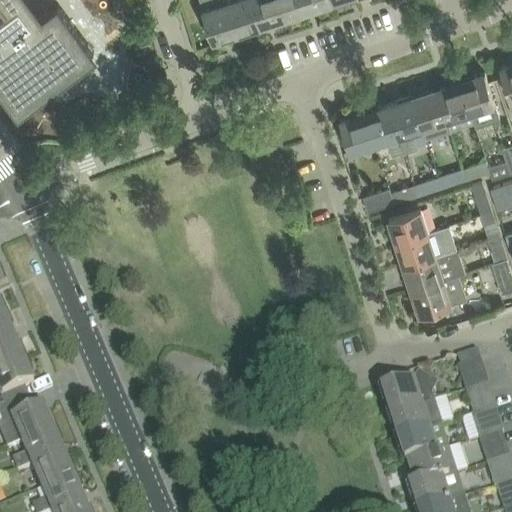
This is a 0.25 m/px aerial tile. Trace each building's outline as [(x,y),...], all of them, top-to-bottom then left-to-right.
[(0,0),(0,89),(19,115),(48,94),(98,57),(94,52),(59,4),(43,15),(31,0),(0,0)] [(238,32),(228,0),(227,0),(200,0),(214,40),(238,32)] [(238,32),(262,25),(254,0),(229,0),(228,0),(238,32)] [(254,0),(262,25),(286,17),(280,0),(254,0)] [(280,0),(286,17),(310,9),(307,0),(280,0)] [(307,0),(310,9),(334,1),(333,0),(307,0)] [(511,110),(511,63),(501,67),(511,97),(508,98),(511,110)] [(476,126),(500,118),(496,104),(486,72),(461,80),(471,112),(475,123),(476,126)] [(451,131),(475,123),(471,112),(461,80),(437,88),(447,119),(451,131)] [(427,139),(451,131),(447,119),(437,88),(413,95),(423,127),(427,139)] [(405,152),(418,147),(413,131),(423,127),(413,95),(389,103),(399,135),(404,150),(405,152)] [(404,150),(399,135),(389,103),(365,111),(375,143),(387,139),(392,154),(404,150)] [(351,151),(375,143),(365,111),(340,119),(351,151)] [(506,159),(489,164),(491,171),(493,177),(511,172),(511,171),(511,143),(502,147),(506,159)] [(488,159),(464,167),(468,178),(491,171),(489,164),(488,159)] [(464,167),(440,175),(444,186),(468,178),(464,167)] [(440,175),(416,183),(420,194),(444,186),(440,175)] [(482,181),(472,184),(474,189),(482,214),(492,210),(484,185),(482,181)] [(392,191),(391,191),(395,202),(396,202),(420,194),(416,183),(392,191)] [(511,200),(506,183),(491,188),(498,210),(511,206),(511,200)] [(390,187),(363,196),(368,211),(395,202),(391,191),(390,187)] [(421,206),(389,217),(397,241),(429,231),(421,206)] [(492,210),(482,214),(490,239),(501,236),(492,210)] [(429,231),(397,241),(405,265),(457,248),(450,225),(429,232),(429,231)] [(501,236),(490,239),(497,261),(508,258),(501,236)] [(457,248),(405,265),(413,289),(445,279),(460,274),(466,272),(458,249),(457,249),(457,248)] [(497,261),(493,263),(503,293),(511,290),(511,271),(508,258),(497,261)] [(445,279),(413,289),(421,314),(422,314),(453,303),(445,279)] [(0,342),(14,337),(5,313),(0,315),(0,342)] [(0,371),(25,361),(14,337),(0,342),(0,371)] [(466,392),(489,385),(481,360),(458,368),(466,392)] [(0,412),(29,400),(24,388),(34,384),(25,361),(0,371),(0,412)] [(390,416),(434,402),(432,396),(437,385),(437,382),(420,373),(418,374),(413,381),(382,391),(390,416)] [(472,416),(496,408),(489,385),(466,392),(473,415),(472,416)] [(29,400),(0,412),(0,415),(3,423),(0,429),(9,449),(23,443),(54,429),(44,406),(34,410),(29,400)] [(398,440),(429,430),(441,426),(434,402),(390,416),(398,440)] [(480,440),(502,433),(504,432),(496,408),(472,416),(480,440)] [(437,454),(442,452),(448,450),(441,426),(429,430),(398,440),(405,464),(410,463),(409,463),(437,454)] [(33,466),(64,453),(54,429),(23,443),(28,454),(13,460),(18,471),(32,465),(33,466)] [(488,464),(510,457),(502,433),(480,440),(488,464)] [(448,450),(442,452),(437,454),(409,463),(410,463),(417,486),(417,487),(457,474),(450,450),(448,450)] [(43,489),(74,476),(64,453),(33,466),(43,489)] [(495,488),(497,487),(511,482),(511,463),(510,457),(488,464),(495,488)] [(465,497),(457,474),(417,487),(417,486),(410,488),(417,511),(420,511),(450,502),(465,497)] [(35,511),(49,511),(52,511),(53,511),(84,499),(80,490),(83,488),(78,475),(74,477),(74,476),(43,489),(47,500),(33,506),(35,511)] [(505,511),(511,508),(511,482),(497,487),(505,511)] [(469,511),(465,497),(450,502),(420,511),(469,511)] [(89,511),(84,499),(53,511),(89,511)]
